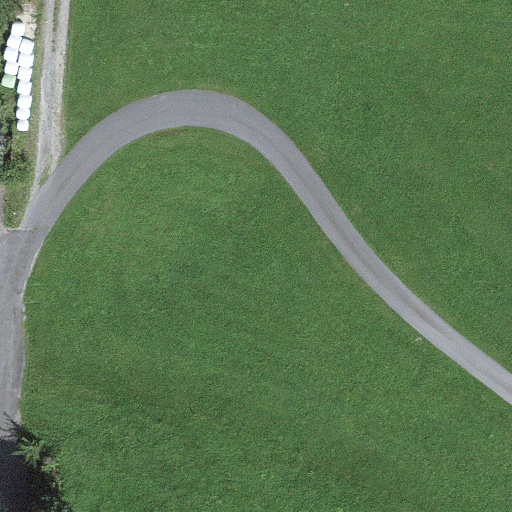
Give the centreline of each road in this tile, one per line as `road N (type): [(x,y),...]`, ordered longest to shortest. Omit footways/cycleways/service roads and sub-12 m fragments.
road 1 (track): [(71,207),(132,148),(202,114),(266,124),(406,330),(511,408)]
road 2 (track): [(70,0),(71,207)]
road 3 (track): [(71,207),(32,270),(0,347)]
